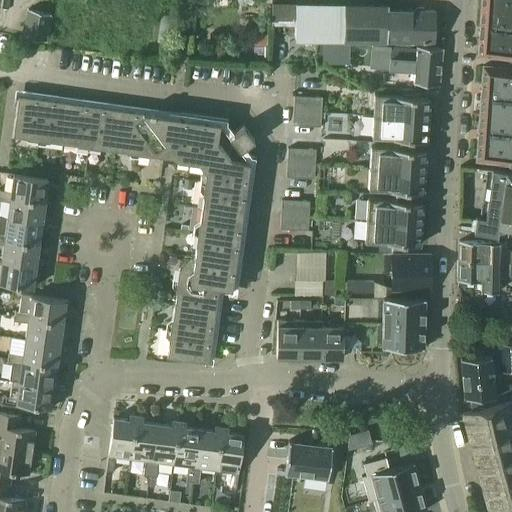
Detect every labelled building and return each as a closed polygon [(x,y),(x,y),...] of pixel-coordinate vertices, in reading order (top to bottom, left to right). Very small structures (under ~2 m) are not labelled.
[(511,0),(481,0),(477,55),(511,57),(511,0)] [(295,25),(295,37),(342,38),(342,39),(433,42),(434,11),(390,9),(388,9),(388,6),(296,3),(295,25)] [(22,36),(44,41),(50,14),(28,9),(22,36)] [(161,15),(157,41),(169,43),(173,17),(161,15)] [(267,34),(254,34),(254,57),(267,57),(267,34)] [(413,82),(438,85),(441,48),(416,46),(416,50),(372,46),(370,66),(414,70),(413,82)] [(477,141),(476,160),(511,162),(511,67),(482,65),(481,85),(480,95),(478,131),(477,141)] [(372,116),(426,119),(428,97),(374,94),(372,116)] [(18,95),(13,136),(169,156),(188,159),(187,163),(197,165),(201,170),(200,182),(204,182),(194,256),(178,268),(167,356),(207,361),(218,287),(231,288),(245,187),(251,188),(255,154),(240,152),(240,149),(254,139),(242,124),(230,134),(225,133),(227,117),(180,111),(180,116),(18,95)] [(293,109),(321,111),(322,97),(294,95),(293,109)] [(292,124),(320,126),(321,111),(293,109),(292,124)] [(426,119),(372,116),(371,137),(425,140),(426,119)] [(369,168),(423,171),(424,149),(370,146),(369,168)] [(287,162),(315,163),(315,149),(287,147),(287,162)] [(315,163),(287,162),(286,176),(314,178),(315,163)] [(423,171),(369,168),(368,189),(422,192),(423,171)] [(475,216),(473,231),(511,236),(511,171),(491,168),(485,217),(475,216)] [(11,191),(10,196),(44,201),(48,179),(13,174),(11,191)] [(4,190),(3,201),(10,202),(8,217),(7,218),(46,223),(47,217),(42,216),(44,201),(10,196),(11,191),(4,190)] [(366,220),(420,223),(421,201),(367,198),(366,220)] [(309,201),(282,199),(281,214),(309,215),(309,201)] [(280,228),(308,230),(309,215),(281,214),(280,228)] [(0,233),(5,234),(5,239),(39,244),(41,229),(45,230),(46,223),(7,218),(8,217),(0,216),(0,233)] [(420,223),(366,220),(364,241),(418,245),(420,223)] [(0,233),(0,243),(4,244),(2,260),(40,266),(41,258),(37,258),(39,244),(5,239),(5,234),(0,233)] [(458,241),(458,260),(510,261),(511,261),(511,250),(506,250),(506,242),(498,242),(498,241),(458,241)] [(430,289),(430,254),(391,253),(391,289),(430,289)] [(40,266),(2,260),(0,272),(0,282),(33,287),(35,272),(39,273),(40,266)] [(458,260),(458,261),(458,260),(457,280),(458,280),(457,286),(459,286),(474,286),(474,281),(481,281),(481,291),(497,291),(498,281),(505,281),(505,278),(511,278),(511,261),(510,261),(458,260)] [(294,279),(294,294),(322,295),(322,280),(294,279)] [(372,293),(373,281),(346,280),(346,292),(372,293)] [(69,308),(70,301),(21,294),(19,311),(15,310),(14,315),(28,317),(62,322),(64,307),(69,308)] [(333,302),(333,304),(343,305),(344,296),(334,296),(333,302)] [(424,323),(424,298),(344,296),(344,304),(343,321),(424,323)] [(290,300),(289,308),(299,308),(300,300),(290,300)] [(300,300),(299,308),(309,308),(310,301),(310,300),(300,300)] [(62,322),(28,317),(14,315),(13,321),(27,323),(25,339),(64,344),(65,336),(60,336),(62,322)] [(277,319),(276,356),(298,357),(299,320),(277,319)] [(299,320),(298,357),(320,358),(321,326),(321,320),(299,320)] [(342,351),(385,352),(385,347),(423,348),(424,323),(343,321),(343,327),(342,351)] [(321,326),(320,358),(342,358),(342,351),(343,327),(321,326)] [(8,353),(7,358),(56,365),(58,349),(63,350),(64,344),(25,339),(23,354),(8,353)] [(511,343),(498,344),(499,352),(500,371),(511,370),(511,343)] [(490,355),(460,358),(462,381),(464,399),(470,399),(471,411),(511,400),(511,384),(493,389),(492,378),(490,355)] [(12,364),(10,380),(13,380),(20,381),(19,382),(58,387),(59,380),(54,379),(56,365),(7,358),(7,363),(12,364)] [(13,380),(11,396),(3,395),(2,404),(17,406),(17,403),(50,408),(52,393),(57,394),(58,387),(19,382),(20,381),(13,380)] [(511,511),(511,400),(471,411),(462,413),(462,414),(479,475),(488,511),(511,511)] [(0,446),(31,451),(34,429),(13,427),(14,414),(0,411),(0,446)] [(113,417),(106,470),(113,471),(115,456),(130,458),(136,415),(128,414),(127,419),(113,417)] [(151,461),(156,423),(142,421),(143,416),(136,415),(130,458),(145,460),(144,467),(157,469),(158,462),(151,461)] [(173,464),(178,421),(172,420),(171,425),(156,423),(151,461),(158,462),(173,464)] [(187,473),(200,475),(201,468),(194,467),(199,429),(184,427),(185,422),(178,421),(173,464),(188,466),(187,473)] [(216,470),(222,427),(214,426),(214,431),(199,429),(194,467),(201,468),(216,470)] [(236,488),(243,435),(227,433),(228,428),(222,427),(216,470),(230,472),(228,487),(236,488)] [(288,441),(284,473),(327,479),(332,447),(288,441)] [(0,482),(9,484),(11,471),(28,473),(31,451),(0,446),(0,482)] [(366,474),(361,476),(367,500),(419,486),(413,462),(389,468),(386,457),(363,463),(366,474)] [(157,469),(144,467),(143,475),(156,477),(157,469)] [(200,475),(187,473),(186,481),(192,482),(199,483),(200,475)] [(0,511),(22,511),(24,498),(7,496),(9,484),(0,482),(0,511)] [(419,486),(367,500),(368,501),(372,499),(375,511),(417,511),(426,510),(419,486)]
